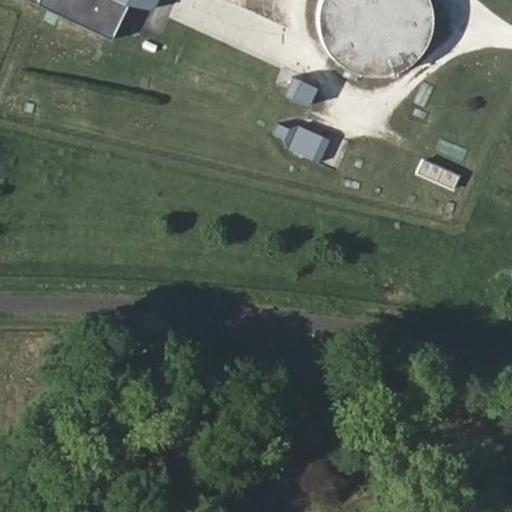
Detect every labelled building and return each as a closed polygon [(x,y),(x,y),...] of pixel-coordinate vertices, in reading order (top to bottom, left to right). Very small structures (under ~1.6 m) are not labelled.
[(45,0),(120,34),(134,3),(127,0),(45,0)] [(323,50),(336,64),(353,73),(372,75),(391,71),(407,62),(420,47),(427,30),(428,11),(424,0),(316,0),(313,14),(315,33),(323,50)] [(320,88),(289,74),(282,90),(312,103),(320,88)] [(307,136),(278,123),(272,135),(302,148),(307,136)] [(419,157),(412,172),(450,190),(457,176),(419,157)]
